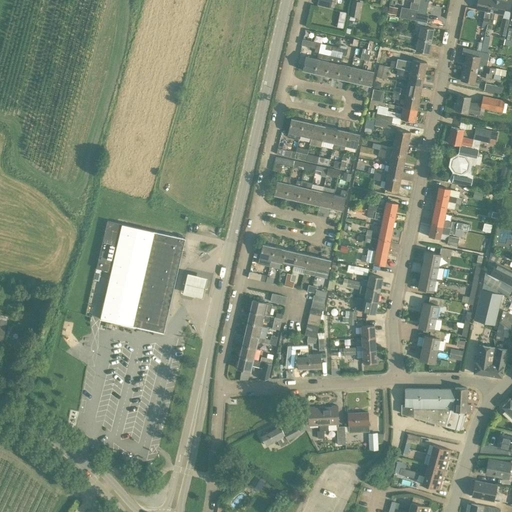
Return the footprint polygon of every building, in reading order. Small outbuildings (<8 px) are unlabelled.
[(330,8),(332,0),(317,0),(317,4),(330,8)] [(349,16),(349,19),(353,20),(354,17),(358,17),(361,2),(352,0),(349,16)] [(399,17),(416,20),(419,0),(411,0),(410,8),(401,7),(399,17)] [(419,0),(416,20),(427,23),(428,15),(423,13),(425,4),(425,0),(419,0)] [(482,28),(486,29),(492,0),(477,0),(476,9),(485,11),(482,28)] [(492,0),(486,29),(491,30),(495,13),(503,14),(506,1),(504,1),(504,0),(492,0)] [(387,12),(396,14),(397,6),(388,5),(387,12)] [(509,19),(503,18),(499,34),(506,35),(509,19)] [(421,26),(418,39),(431,41),(434,29),(421,26)] [(482,42),(477,41),(476,49),(487,50),(489,36),(483,35),(482,42)] [(303,39),(301,44),(315,48),(314,51),(318,52),(320,43),(303,39)] [(429,53),(431,41),(418,39),(416,51),(429,53)] [(466,54),(463,67),(477,70),(482,71),(501,75),(503,75),(504,69),(496,68),(496,69),(487,66),(489,53),(481,52),(481,51),(463,48),(462,53),(466,54)] [(318,53),(317,59),(314,73),(325,75),(330,55),(318,53)] [(325,75),(337,78),(340,64),(341,58),(330,55),(325,75)] [(302,70),(314,73),(317,59),(305,56),(302,70)] [(395,67),(398,68),(425,74),(427,62),(413,59),(412,62),(397,59),(395,67)] [(337,78),(348,81),(351,66),(340,64),(337,78)] [(376,76),(387,79),(390,66),(379,64),(376,76)] [(348,81),(359,83),(363,69),(351,66),(348,81)] [(474,83),(477,70),(463,67),(461,80),(474,83)] [(409,76),(408,83),(422,86),(425,74),(398,68),(397,75),(403,76),(404,75),(409,76)] [(363,69),(359,83),(371,86),(374,72),(363,69)] [(482,71),(481,76),(500,80),(501,75),(482,71)] [(401,88),(394,87),(393,92),(420,98),(422,89),(422,86),(408,83),(407,89),(401,88)] [(485,83),(484,90),(501,94),(502,87),(497,86),(485,83)] [(373,90),(371,101),(377,102),(379,91),(373,90)] [(404,100),(403,107),(417,109),(420,98),(393,92),(392,98),(399,99),(404,100)] [(453,107),(455,108),(454,110),(467,113),(479,115),(483,116),(485,109),(502,112),(505,100),(483,96),(481,103),(474,102),(470,102),(471,97),(458,94),(456,103),(454,102),(453,107)] [(399,111),(400,107),(387,103),(386,108),(399,111)] [(376,113),(375,120),(392,123),(393,117),(415,122),(417,109),(403,107),(402,113),(387,110),(386,115),(376,113)] [(300,135),(303,121),(291,118),(287,137),(299,139),(300,135)] [(375,120),(366,118),(363,134),(369,135),(370,128),(369,128),(370,124),(391,128),(392,123),(375,120)] [(300,135),(311,138),(314,123),(303,121),(300,135)] [(326,126),(314,123),(311,138),(322,140),(326,126)] [(322,140),(334,143),(337,129),(326,126),(322,140)] [(476,149),(476,147),(478,147),(480,141),(489,143),(490,138),(494,139),(496,132),(492,131),(476,127),(473,139),(462,137),(464,129),(451,127),(449,135),(447,135),(446,139),(448,140),(448,142),(460,145),(461,145),(461,144),(473,147),(473,148),(476,149)] [(344,151),(345,145),(348,131),(337,129),(334,143),(333,148),(344,151)] [(397,129),(394,141),(408,144),(410,132),(397,129)] [(345,145),(357,148),(360,134),(348,131),(345,145)] [(372,147),(379,149),(406,154),(408,144),(394,141),(393,148),(387,146),(373,143),(372,147)] [(452,159),(450,166),(454,172),(449,182),(470,187),(471,184),(478,147),(476,147),(476,149),(473,148),(473,147),(461,144),(461,145),(460,145),(458,155),(452,159)] [(276,154),(290,157),(292,151),(278,148),(276,154)] [(403,168),(406,154),(379,149),(378,156),(384,157),(385,156),(391,158),(389,165),(403,168)] [(306,161),(307,154),(296,152),(294,158),(306,161)] [(314,156),(307,154),(306,161),(317,163),(319,157),(314,156)] [(274,162),(275,162),(286,165),(292,167),(294,160),(288,159),(276,156),(274,162)] [(292,167),(304,169),(305,163),(294,160),(292,167)] [(333,167),(340,168),(341,162),(334,160),(333,167)] [(282,165),(275,163),(274,170),(281,172),(282,165)] [(304,169),(315,172),(317,165),(305,163),(304,169)] [(369,173),(374,174),(401,179),(403,168),(389,165),(388,171),(382,170),(382,169),(376,168),(376,167),(370,166),(369,173)] [(327,173),(338,176),(338,175),(340,170),(328,167),(327,172),(327,173)] [(344,172),(342,180),(349,181),(351,173),(344,172)] [(380,181),(380,179),(386,180),(385,184),(384,188),(398,191),(401,179),(374,174),(373,179),(380,181)] [(290,177),(284,175),(282,182),(277,181),(274,195),(285,197),(289,183),(290,177)] [(285,197),(297,200),(301,181),(296,180),(295,185),(289,183),(285,197)] [(297,200),(308,203),(312,184),(301,181),(297,200)] [(324,186),(312,184),(308,203),(319,205),(324,186)] [(319,205),(331,208),(334,194),(333,194),(334,189),(324,186),(319,205)] [(436,199),(447,202),(455,203),(461,204),(465,205),(466,199),(449,195),(450,189),(439,186),(436,199)] [(334,194),(331,208),(342,210),(345,199),(345,197),(347,191),(341,189),(340,195),(334,194)] [(436,199),(434,211),(445,214),(447,202),(436,199)] [(398,203),(386,201),(384,213),(395,216),(397,204),(398,203)] [(376,212),(368,210),(367,217),(382,220),(381,226),(392,228),(395,216),(384,213),(376,212)] [(434,211),(431,224),(442,226),(450,228),(456,229),(467,231),(469,224),(457,222),(456,222),(452,221),(444,220),(445,214),(434,211)] [(153,231),(122,224),(107,221),(96,268),(111,272),(100,318),(136,326),(163,333),(185,239),(153,231)] [(484,222),(482,229),(490,232),(492,224),(484,222)] [(440,239),(442,226),(431,224),(429,236),(440,239)] [(390,240),(392,228),(381,226),(379,238),(390,240)] [(372,230),(361,228),(359,235),(366,236),(371,236),(372,230)] [(457,247),(457,246),(467,248),(467,246),(458,243),(459,237),(448,235),(446,244),(457,247)] [(377,244),(376,250),(387,253),(390,240),(379,238),(377,244)] [(258,263),(270,266),(274,246),(262,244),(259,258),(258,263)] [(274,246),(270,266),(281,269),(282,263),(286,249),(274,246)] [(282,263),(294,266),(297,252),(286,249),(282,263)] [(385,266),(387,253),(376,250),(374,263),(385,266)] [(425,251),(423,261),(439,264),(441,254),(425,251)] [(294,266),(305,268),(308,254),(297,252),(294,266)] [(315,275),(316,271),(320,257),(308,254),(305,268),(304,273),(315,275)] [(320,257),(316,271),(328,274),(328,272),(331,259),(320,257)] [(489,258),(485,272),(511,286),(511,269),(496,262),(489,258)] [(423,261),(422,270),(437,273),(439,264),(423,261)] [(354,273),(367,276),(368,268),(355,266),(354,273)] [(437,273),(422,270),(418,288),(433,291),(437,273)] [(183,291),(203,295),(208,276),(188,271),(183,291)] [(250,272),(249,271),(248,278),(260,280),(261,274),(250,272)] [(511,286),(485,272),(485,273),(483,281),(483,282),(508,296),(511,291),(511,286)] [(383,277),(370,274),(368,280),(362,279),(362,282),(344,278),(343,282),(380,290),(383,277)] [(329,279),(327,288),(333,289),(335,281),(329,279)] [(366,294),(365,299),(378,302),(380,290),(343,282),(342,286),(347,287),(347,286),(360,289),(359,293),(366,294)] [(481,290),(474,320),(495,325),(495,324),(498,325),(503,310),(503,308),(506,297),(506,296),(497,294),(498,291),(483,282),(481,290)] [(476,287),(471,286),(468,305),(470,305),(470,304),(473,305),(476,287)] [(272,293),(270,301),(285,305),(287,297),(272,293)] [(314,295),(312,300),(324,303),(325,297),(314,295)] [(423,302),(420,315),(436,318),(439,305),(443,306),(444,299),(430,296),(428,303),(423,302)] [(511,299),(506,296),(506,297),(503,308),(511,312),(511,299)] [(252,299),(250,311),(270,315),(273,304),(266,302),(252,299)] [(375,314),(378,302),(365,299),(362,311),(375,314)] [(324,303),(312,300),(311,306),(323,309),(324,303)] [(311,306),(310,312),(322,314),(323,309),(311,306)] [(511,330),(511,313),(507,310),(503,309),(499,321),(511,330)] [(261,325),(262,320),(268,322),(270,315),(250,311),(247,322),(261,325)] [(320,320),(322,314),(310,312),(308,317),(320,320)] [(420,315),(418,327),(431,329),(430,336),(425,335),(422,348),(437,351),(440,338),(443,339),(443,341),(448,342),(450,334),(445,333),(445,332),(434,330),(436,318),(420,315)] [(308,317),(307,323),(319,326),(320,320),(308,317)] [(499,321),(498,325),(496,334),(508,335),(508,328),(499,321)] [(247,322),(245,334),(259,337),(261,325),(247,322)] [(456,325),(463,326),(461,336),(466,337),(469,324),(464,323),(457,322),(456,325)] [(307,323),(306,329),(318,332),(319,326),(307,323)] [(361,325),(362,338),(375,337),(374,325),(361,325)] [(306,329),(304,335),(309,336),(316,337),(318,332),(306,329)] [(245,334),(242,345),(256,348),(258,341),(264,343),(265,338),(259,337),(245,334)] [(316,337),(309,336),(308,340),(307,342),(308,345),(314,345),(316,337)] [(362,338),(363,350),(376,349),(375,337),(362,338)] [(256,348),(242,345),(239,356),(254,359),(256,348)] [(478,345),(474,373),(486,375),(489,363),(493,364),(496,348),(478,345)] [(437,351),(422,348),(419,360),(435,363),(437,351)] [(489,363),(486,375),(502,377),(507,350),(496,348),(493,364),(489,363)] [(363,363),(377,362),(376,349),(363,350),(363,363)] [(301,354),(301,351),(297,352),(291,352),(291,365),(297,365),(298,369),(310,368),(309,353),(301,354)] [(309,353),(310,368),(322,367),(321,355),(321,353),(309,353)] [(239,356),(237,368),(242,369),(250,371),(252,366),(263,369),(260,379),(261,379),(264,379),(268,379),(271,363),(260,361),(254,359),(239,356)] [(248,380),(250,371),(242,369),(240,380),(248,380)] [(467,389),(467,388),(454,387),(454,389),(405,388),(405,405),(405,414),(426,420),(425,423),(434,426),(435,423),(456,429),(457,427),(461,428),(465,415),(461,414),(462,411),(466,411),(467,389)] [(511,396),(510,398),(502,407),(505,410),(502,413),(511,422),(511,396)] [(338,406),(323,407),(324,430),(328,430),(328,424),(339,424),(338,406)] [(308,408),(309,425),(320,425),(320,430),(317,431),(318,438),(324,438),(324,430),(323,407),(308,408)] [(349,425),(359,425),(359,432),(367,431),(369,431),(368,412),(348,413),(349,425)] [(288,440),(301,433),(296,424),(283,430),(279,424),(261,434),(267,445),(277,440),(281,446),(289,442),(288,440)] [(345,426),(337,426),(338,444),(346,444),(345,426)] [(369,450),(378,449),(377,433),(368,434),(369,450)] [(406,442),(404,447),(410,448),(411,443),(411,441),(419,443),(421,437),(408,433),(406,442)] [(511,437),(502,434),(499,447),(511,450),(511,437)] [(448,460),(450,449),(433,444),(430,455),(448,460)] [(430,455),(427,465),(445,470),(448,460),(430,455)] [(510,463),(488,459),(485,474),(508,478),(510,469),(511,469),(511,460),(510,460),(510,463)] [(402,462),(401,461),(397,460),(396,466),(401,468),(405,469),(406,464),(402,463),(402,462)] [(427,465),(425,475),(442,480),(445,470),(427,465)] [(257,474),(251,484),(260,489),(266,480),(257,474)] [(425,475),(422,484),(439,489),(442,480),(425,475)] [(495,484),(475,480),(472,496),(492,500),(495,484)] [(409,511),(427,511),(429,506),(412,502),(409,511)]
